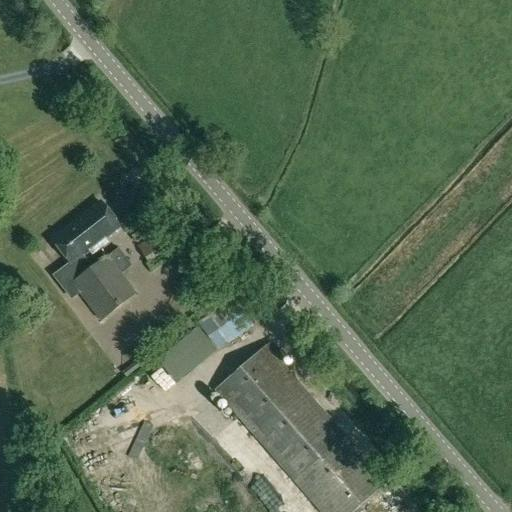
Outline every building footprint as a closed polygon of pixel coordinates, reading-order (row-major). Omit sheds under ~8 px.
[(132,267),(119,250),(108,258),(107,257),(92,269),(83,257),(122,229),(101,201),(51,238),(69,263),(53,275),(71,300),(80,293),(101,321),(136,295),(121,275),(132,267)] [(138,248),(148,264),(168,252),(158,236),(138,248)] [(217,352),(252,328),(233,300),(198,324),(217,352)] [(215,350),(196,328),(157,360),(176,382),(215,350)] [(267,346),(214,392),(319,511),(354,511),(387,484),(267,346)]
